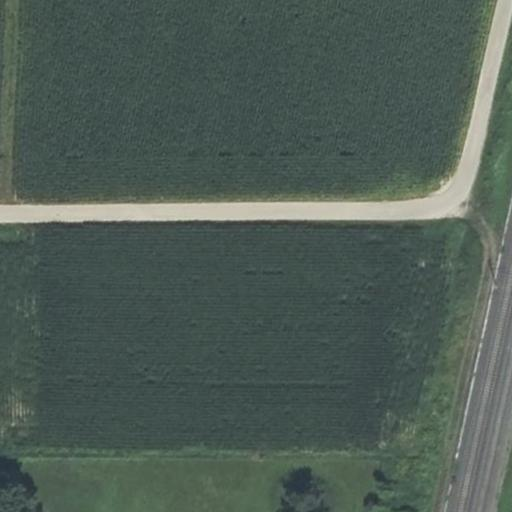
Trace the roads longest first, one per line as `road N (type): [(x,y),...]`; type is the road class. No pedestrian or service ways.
road 1 (unclassified): [(0,212),(392,213),(441,204),(456,193),(470,160),(508,0)]
road 2 (track): [(456,193),(481,220),(487,265),(431,511)]
